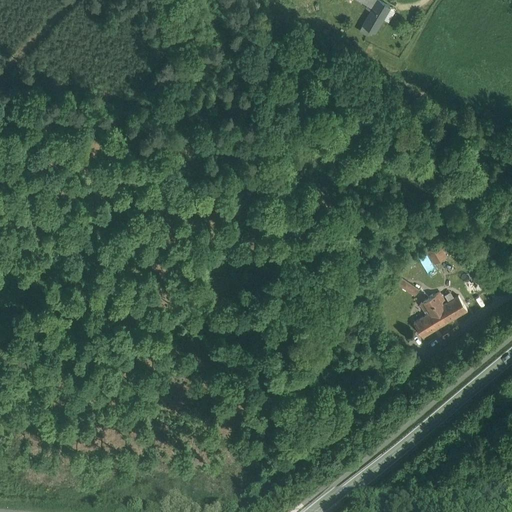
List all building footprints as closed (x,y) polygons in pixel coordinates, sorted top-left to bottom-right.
[(390,6),(379,0),(377,0),(373,8),(363,25),(373,31),(375,32),(390,6)] [(373,31),(363,25),(360,30),(370,36),(373,31)] [(446,257),(439,245),(427,252),(434,264),(446,257)] [(400,279),(396,283),(415,296),(418,291),(400,279)] [(440,293),(420,306),(425,314),(426,313),(428,316),(443,306),(442,304),(443,303),(445,301),(440,293)] [(443,306),(428,316),(414,325),(423,339),(467,312),(458,297),(443,306)]
